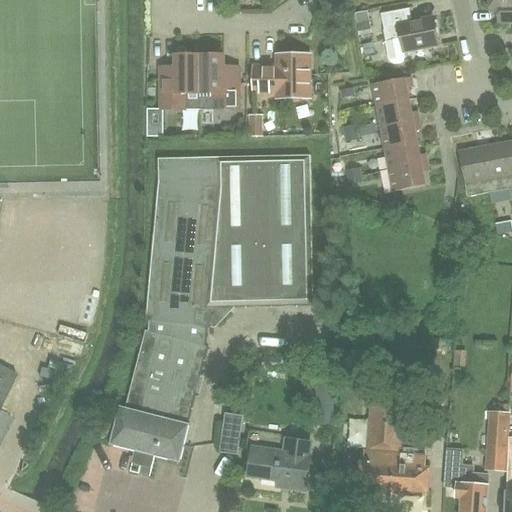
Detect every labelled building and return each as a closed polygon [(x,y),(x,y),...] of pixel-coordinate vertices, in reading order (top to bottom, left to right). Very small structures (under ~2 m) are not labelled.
[(511,0),(487,0),(487,1),(490,3),(490,11),(498,11),(498,23),(511,22),(511,0)] [(405,59),(403,53),(439,46),(433,18),(410,22),(408,10),(410,10),(410,9),(381,14),(390,62),(394,65),(402,63),(405,59)] [(186,110),(186,111),(200,111),(199,94),(200,94),(200,55),(176,55),(176,67),(160,67),(160,110),(186,110)] [(199,94),(200,111),(213,110),(239,110),(239,68),(224,68),(224,55),(200,55),(200,94),(199,94)] [(253,67),(253,95),(277,95),(277,99),(309,99),(309,55),(277,55),(277,67),(253,67)] [(373,85),(377,107),(410,101),(407,88),(413,87),(411,78),(373,85)] [(356,96),(354,89),(340,91),(341,99),(356,96)] [(412,113),(410,101),(377,107),(381,128),(420,121),(418,112),(412,113)] [(263,138),(263,116),(248,115),(248,137),(263,138)] [(381,128),(385,149),(418,143),(416,130),(421,129),(420,121),(381,128)] [(344,135),(358,133),(357,125),(342,128),(344,135)] [(360,140),(358,133),(344,135),(345,143),(360,140)] [(511,141),(502,144),(511,190),(511,189),(511,141)] [(420,156),(418,143),(385,149),(389,171),(428,163),(426,154),(420,156)] [(502,144),(481,148),(489,194),(511,190),(502,144)] [(489,194),(481,148),(459,152),(468,198),(489,194)] [(159,182),(146,323),(149,323),(148,332),(146,331),(126,409),(120,407),(110,445),(135,452),(133,460),(153,465),(155,457),(180,464),(190,425),(188,425),(208,347),(206,347),(207,328),(210,328),(210,326),(214,326),(232,308),(313,306),(310,156),(158,159),(159,182)] [(428,163),(389,171),(393,192),(426,186),(424,173),(430,172),(428,163)] [(347,179),(362,176),(360,168),(346,171),(347,179)] [(363,183),(362,176),(347,179),(349,186),(363,183)] [(497,236),(511,233),(511,221),(495,224),(497,236)] [(475,240),(474,264),(487,265),(488,240),(475,240)] [(414,337),(372,334),(371,343),(439,348),(440,339),(435,339),(435,338),(414,337)] [(345,335),(343,360),(356,361),(358,336),(345,335)] [(0,409),(18,375),(0,366),(0,409)] [(315,383),(316,427),(336,427),(335,383),(315,383)] [(361,463),(361,462),(358,462),(356,488),(428,494),(431,468),(428,468),(424,468),(425,456),(402,454),(406,399),(372,396),(367,452),(365,451),(364,463),(361,463)] [(506,472),(511,414),(489,412),(484,470),(506,472)] [(223,432),(241,435),(243,417),(226,414),(223,432)] [(282,482),(306,485),(311,458),(308,458),(311,443),(287,440),(285,454),(252,449),(250,464),(242,463),(239,490),(280,496),(282,482)] [(488,476),(473,475),(474,467),(459,466),(456,499),(461,499),(460,511),(486,511),(488,487),(488,476)]
